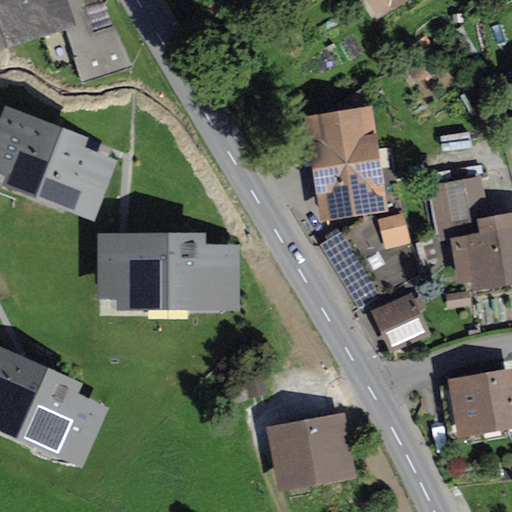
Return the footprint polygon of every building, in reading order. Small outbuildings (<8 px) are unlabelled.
[(92,33),(80,0),(0,0),(0,54),(62,34),(79,84),(130,67),(116,25),(92,33)] [(352,0),(369,26),(408,0),(352,0)] [(303,116),(320,220),(386,209),(369,105),(303,116)] [(75,146),(9,122),(0,146),(0,175),(103,212),(118,171),(72,155),(75,146)] [(425,189),(435,241),(413,245),(418,276),(441,272),(435,245),(446,243),(471,238),(468,224),(487,221),(479,179),(425,189)] [(415,276),(401,211),(373,217),(318,248),(354,311),(415,276)] [(511,288),(511,216),(487,221),(468,224),(471,238),(446,243),(454,288),(466,286),(468,296),(511,288)] [(204,231),(97,231),(97,297),(116,297),(116,308),(239,307),(239,244),(204,244),(204,231)] [(417,298),(410,302),(408,296),(365,316),(384,357),(427,337),(416,313),(423,310),(417,298)] [(0,343),(0,427),(70,449),(76,432),(81,433),(84,424),(34,408),(49,359),(0,343)] [(243,372),(247,400),(263,397),(259,370),(243,372)] [(511,431),(511,380),(510,371),(441,384),(453,443),(511,431)] [(99,411),(98,392),(72,393),(73,412),(99,411)] [(353,479),(340,416),(261,432),(273,494),(353,479)]
